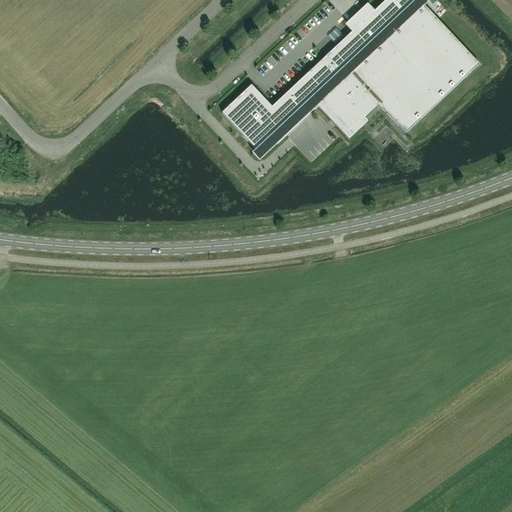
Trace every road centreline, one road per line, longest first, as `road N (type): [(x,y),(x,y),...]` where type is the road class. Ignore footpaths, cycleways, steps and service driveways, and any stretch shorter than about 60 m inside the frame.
road 1 (secondary): [(511,177),(410,212),(267,240),(99,247),(0,238)]
road 2 (unclassified): [(0,106),(29,138),(56,147),(158,60)]
road 3 (unclassified): [(308,0),(208,89),(186,88),(158,60)]
road 4 (unknown): [(196,90),(262,170),(330,132)]
